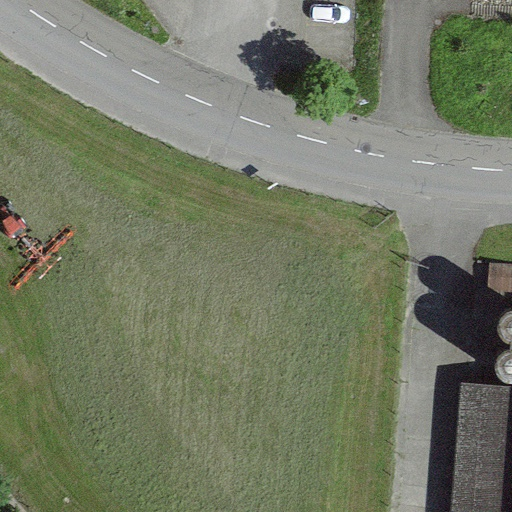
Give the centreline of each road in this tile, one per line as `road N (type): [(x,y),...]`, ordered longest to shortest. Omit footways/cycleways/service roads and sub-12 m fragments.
road 1 (residential): [(511,176),(413,171),(266,129),(116,65),(12,0)]
road 2 (unknown): [(413,171),(420,0)]
road 3 (unknown): [(266,129),(267,0)]
